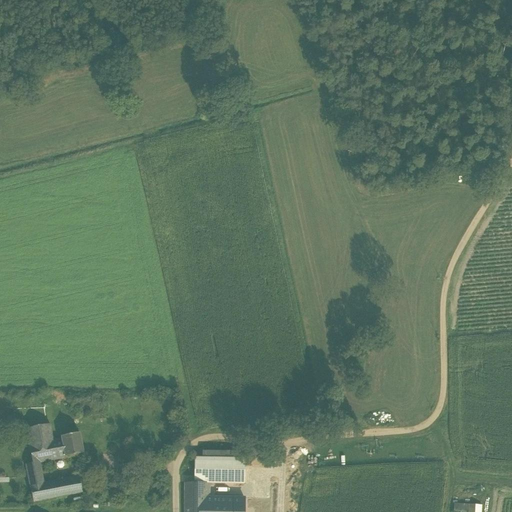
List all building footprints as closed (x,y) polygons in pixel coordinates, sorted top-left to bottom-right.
[(50,425),(26,430),(33,463),(26,465),(28,476),(42,473),(40,463),(60,459),(56,441),(53,441),(50,425)] [(80,434),(62,437),(62,439),(56,441),(60,459),(84,454),(80,434)] [(202,460),(194,460),(194,485),(210,484),(244,484),(244,459),(202,460)] [(31,487),(44,485),(42,473),(28,476),(31,487)] [(44,485),(31,487),(34,503),(83,493),(80,477),(44,485)] [(194,485),(185,485),(185,499),(210,499),(210,484),(194,485)] [(210,499),(244,499),(244,484),(210,484),(210,499)] [(243,511),(244,499),(210,499),(185,499),(184,511),(243,511)] [(469,511),(470,504),(454,503),(454,511),(462,511),(469,511)]
